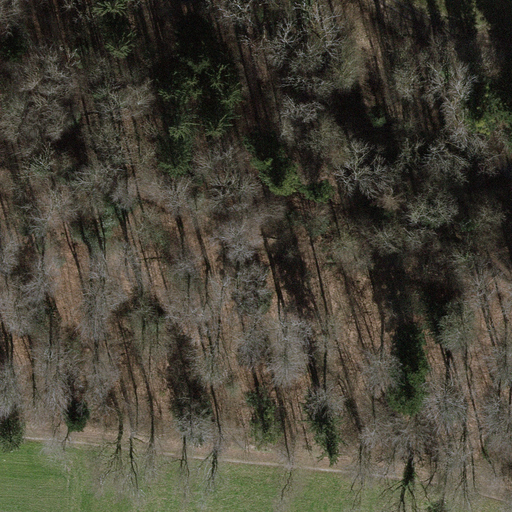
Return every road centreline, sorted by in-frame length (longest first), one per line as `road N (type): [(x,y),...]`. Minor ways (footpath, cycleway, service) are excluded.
road 1 (track): [(511,496),(377,470),(0,430)]
road 2 (track): [(511,49),(392,0)]
